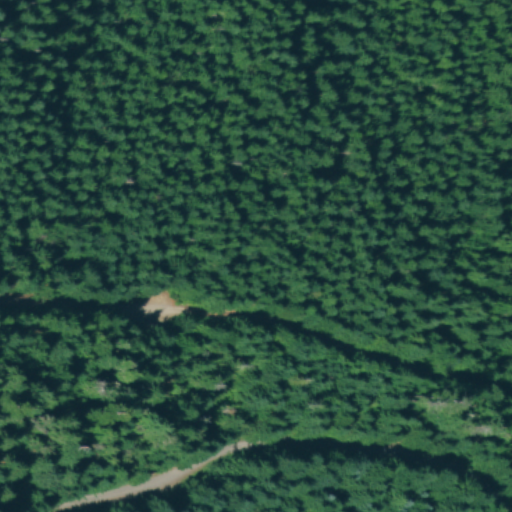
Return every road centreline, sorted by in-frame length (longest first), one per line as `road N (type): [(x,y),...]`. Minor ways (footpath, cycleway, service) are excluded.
road 1 (residential): [(511,405),(263,319),(0,302)]
road 2 (residential): [(63,511),(214,454),(256,446),(440,464),(474,480),(498,511)]
